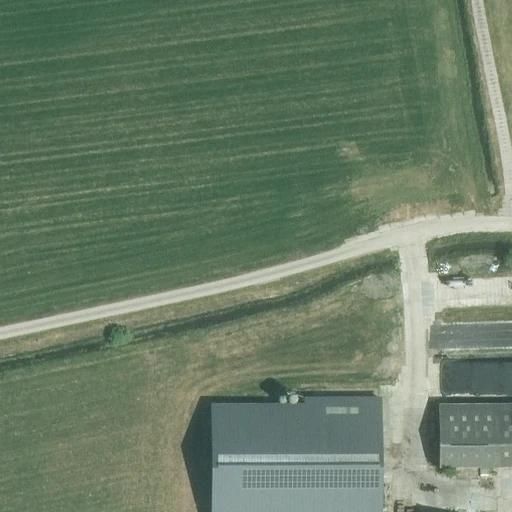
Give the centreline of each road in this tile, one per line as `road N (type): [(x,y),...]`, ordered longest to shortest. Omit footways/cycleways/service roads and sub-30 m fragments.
road 1 (unclassified): [(0,333),(441,227),(511,223)]
road 2 (track): [(476,0),(511,223)]
